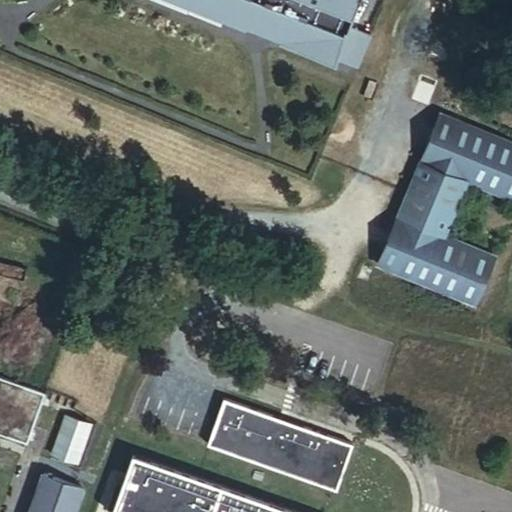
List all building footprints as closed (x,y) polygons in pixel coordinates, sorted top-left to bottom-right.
[(181,0),(227,17),(225,23),(335,65),(336,60),(345,63),(357,33),(347,30),(358,0),(181,0)] [(372,39),(357,33),(345,63),(359,69),(372,39)] [(511,140),(437,110),(375,264),(474,303),(494,254),(444,233),(467,178),(511,195),(511,140)] [(43,396),(0,381),(0,440),(23,448),(43,396)] [(252,498),(136,458),(116,511),(292,511),(270,504),(282,470),(333,488),(349,444),(224,402),(210,445),(265,464),(252,498)] [(90,426),(64,415),(49,455),(75,465),(90,426)] [(44,476),(32,511),(73,511),(82,489),(44,476)]
